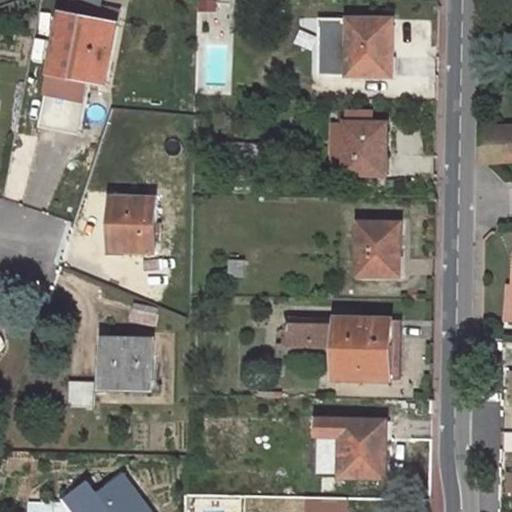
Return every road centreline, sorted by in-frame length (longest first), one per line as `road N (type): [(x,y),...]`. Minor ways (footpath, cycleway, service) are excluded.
road 1 (secondary): [(461,511),(453,443),(457,198)]
road 2 (secondary): [(457,198),(462,0)]
